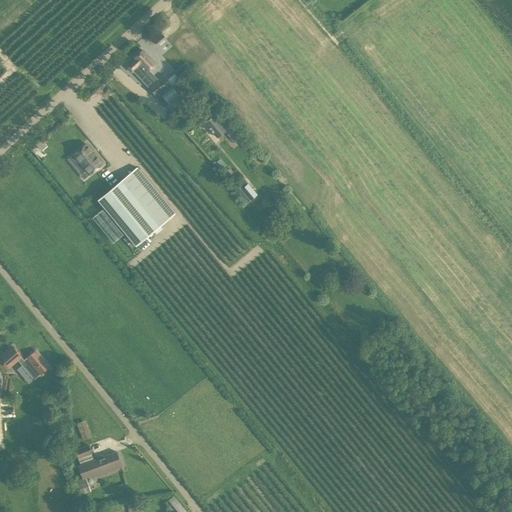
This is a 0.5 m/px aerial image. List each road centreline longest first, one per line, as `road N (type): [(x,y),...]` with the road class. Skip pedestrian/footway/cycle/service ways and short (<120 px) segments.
road 1 (unclassified): [(0,266),(198,511)]
road 2 (unclassified): [(167,0),(0,151)]
